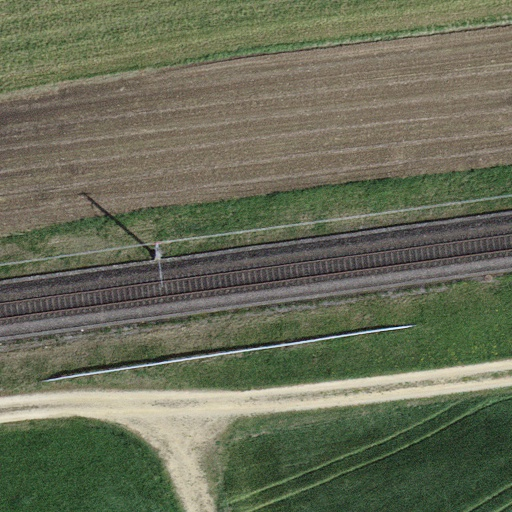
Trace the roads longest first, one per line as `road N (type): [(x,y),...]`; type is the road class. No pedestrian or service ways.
road 1 (track): [(164,406),(266,403),(511,371)]
road 2 (track): [(0,409),(164,406)]
